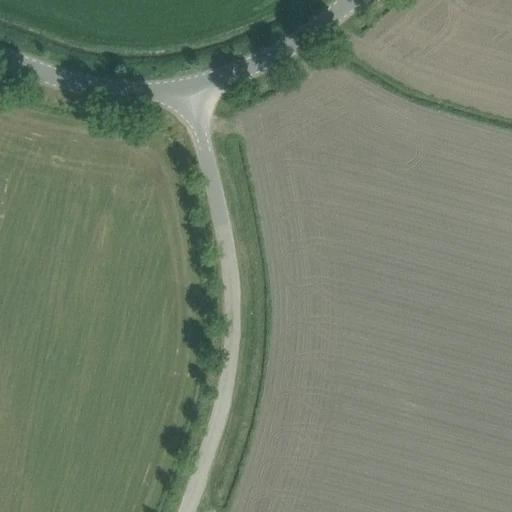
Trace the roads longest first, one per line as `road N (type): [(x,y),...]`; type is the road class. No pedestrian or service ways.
road 1 (unclassified): [(186,511),(221,409),(232,339),(226,240),(190,85)]
road 2 (unclassified): [(190,85),(104,88),(0,55)]
road 3 (unclassified): [(190,85),(272,55),(352,0)]
